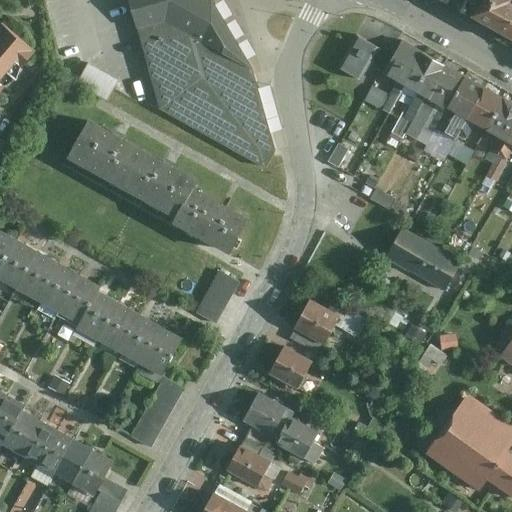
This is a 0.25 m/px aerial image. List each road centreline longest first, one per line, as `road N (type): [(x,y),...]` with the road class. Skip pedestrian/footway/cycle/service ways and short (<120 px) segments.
road 1 (residential): [(316,0),(284,78),(305,186),(298,233),(149,511)]
road 2 (residential): [(385,0),(511,72)]
